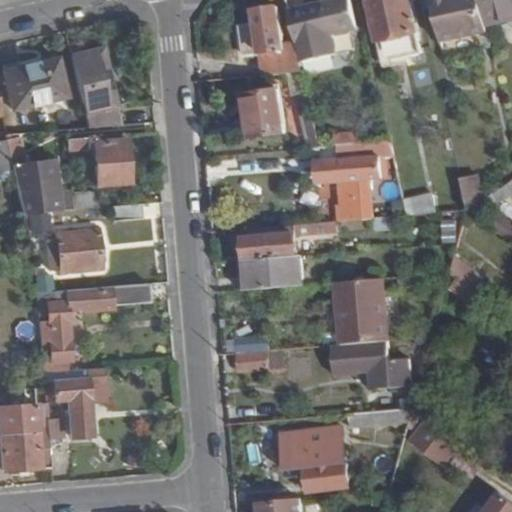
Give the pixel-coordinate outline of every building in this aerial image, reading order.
[(289,11),(297,44),(301,62),(335,54),(331,35),(359,28),(351,0),(339,0),(325,3),(289,11)] [(369,0),(379,41),(417,32),(408,0),(369,0)] [(486,25),(480,0),(432,0),(443,45),(489,34),(486,25)] [(511,0),(480,0),(486,25),(511,19),(511,0)] [(261,54),(264,76),(289,74),(303,72),(301,62),(297,44),(282,46),(277,8),(255,11),(257,25),(241,27),(244,56),(261,54)] [(343,52),(364,47),(360,32),(339,37),(343,52)] [(106,52),(72,59),(88,126),(120,124),(120,109),(111,111),(104,78),(112,76),(106,52)] [(14,108),(66,95),(57,59),(5,71),(14,108)] [(293,95),(298,94),(309,93),(303,72),(289,74),(293,95)] [(120,109),(112,76),(104,78),(111,111),(120,109)] [(251,137),(285,132),(281,90),(247,93),(250,120),(239,121),(240,136),(251,135),(251,137)] [(298,94),(310,149),(322,148),(309,93),(298,94)] [(103,134),(103,130),(68,133),(69,143),(96,142),(99,178),(131,176),(127,133),(103,134)] [(13,166),(23,212),(75,209),(74,193),(73,183),(66,183),(66,189),(58,190),(53,150),(39,151),(39,161),(22,163),(16,138),(7,141),(13,166)] [(0,168),(13,166),(7,141),(0,142),(0,168)] [(379,143),(338,145),(339,160),(380,157),(379,143)] [(462,179),(469,212),(486,201),(480,174),(462,179)] [(341,207),(342,222),(373,220),(369,181),(343,182),(345,206),(341,207)] [(511,184),(499,193),(505,203),(511,198),(511,184)] [(74,193),(75,209),(100,207),(99,192),(74,193)] [(486,201),(469,212),(480,220),(505,203),(499,193),(486,201)] [(415,199),(418,215),(438,214),(433,195),(415,199)] [(141,217),(141,203),(112,206),(112,219),(141,217)] [(394,219),(376,219),(376,232),(395,231),(394,219)] [(497,232),(511,238),(511,223),(503,219),(497,232)] [(245,237),(247,260),(297,256),(296,235),(332,232),(332,227),(337,227),(336,222),(248,229),(249,236),(245,237)] [(60,255),(61,269),(102,267),(100,228),(59,231),(59,238),(48,239),(50,255),(60,255)] [(28,236),(33,261),(45,259),(39,234),(28,236)] [(50,268),(61,269),(60,255),(50,255),(50,268)] [(247,260),(250,289),(304,285),(301,255),(297,256),(247,260)] [(344,346),(390,342),(386,279),(339,282),(344,346)] [(487,299),(461,281),(454,291),(479,309),(487,299)] [(148,284),(36,292),(41,345),(49,344),(50,360),(67,360),(73,359),(69,312),(68,302),(83,301),(83,310),(113,308),(112,303),(150,301),(148,284)] [(69,312),(83,310),(83,301),(68,302),(69,312)] [(238,340),(240,354),(264,352),(262,337),(238,340)] [(344,346),(334,346),(335,365),(370,362),(372,390),(413,387),(411,360),(391,360),(390,342),(344,346)] [(49,344),(41,345),(43,373),(68,371),(67,360),(50,360),(49,344)] [(270,352),(271,368),(287,367),(286,350),(270,352)] [(264,352),(240,354),(242,371),(271,368),(270,352),(264,352)] [(68,371),(43,373),(46,403),(70,401),(73,436),(93,436),(89,382),(104,381),(103,368),(68,371)] [(415,404),(414,410),(422,414),(428,397),(419,395),(415,404)] [(403,422),(402,410),(389,411),(390,424),(403,422)] [(389,411),(354,414),(355,427),(390,424),(389,411)] [(61,418),(47,420),(48,429),(49,440),(61,439),(61,418)] [(5,471),(51,467),(49,440),(48,429),(39,430),(29,432),(28,420),(3,422),(4,432),(1,433),(5,471)] [(38,420),(28,420),(29,432),(39,430),(38,420)] [(446,465),(462,444),(429,421),(414,441),(446,465)] [(309,492),(350,487),(342,435),(316,438),(319,461),(306,463),(309,492)] [(475,481),(485,467),(463,451),(453,465),(475,481)] [(486,511),(511,511),(511,500),(501,492),(486,511)] [(302,511),(301,499),(278,501),(278,504),(259,506),(259,511),(302,511)]
